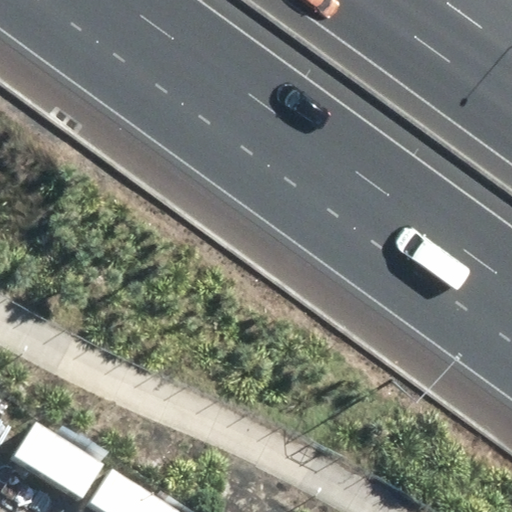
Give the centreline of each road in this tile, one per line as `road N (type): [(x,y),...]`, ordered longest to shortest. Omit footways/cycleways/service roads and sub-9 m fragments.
road 1 (motorway): [(511,275),(130,0)]
road 2 (motorway): [(381,0),(511,95)]
